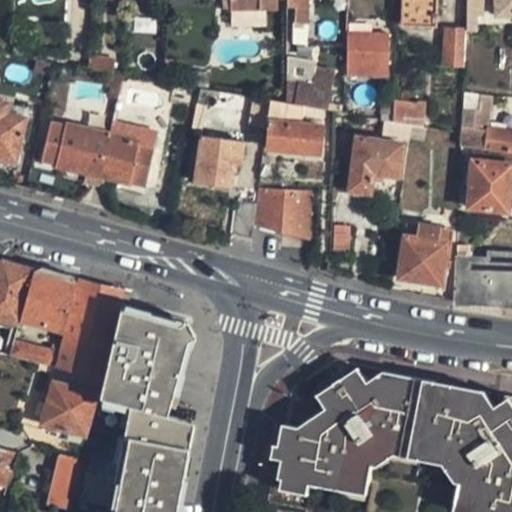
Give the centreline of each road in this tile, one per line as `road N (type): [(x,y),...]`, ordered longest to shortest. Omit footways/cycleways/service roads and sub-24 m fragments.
road 1 (tertiary): [(221,470),(256,399),(302,350),(331,336),(460,335)]
road 2 (primary): [(0,213),(253,286)]
road 3 (primary): [(253,286),(460,335)]
road 4 (tertiary): [(253,286),(221,470)]
